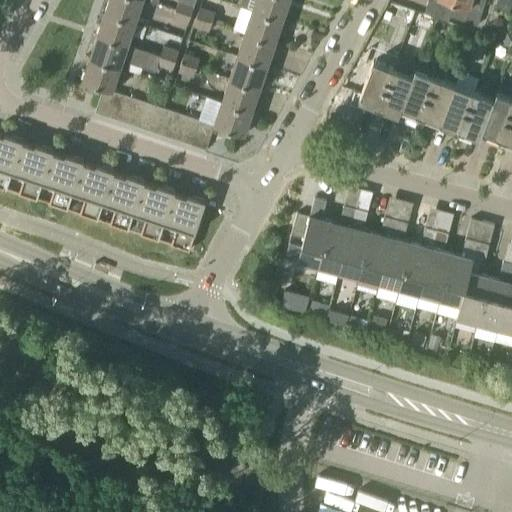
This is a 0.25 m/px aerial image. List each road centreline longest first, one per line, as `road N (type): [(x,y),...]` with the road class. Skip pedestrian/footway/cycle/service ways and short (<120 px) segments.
road 1 (residential): [(264,190),(0,100)]
road 2 (residential): [(511,212),(290,147)]
road 3 (tertiary): [(186,327),(0,251)]
road 4 (tertiary): [(511,435),(320,376)]
road 5 (residential): [(290,147),(371,0)]
road 6 (residential): [(186,327),(264,190)]
road 7 (tertiary): [(320,376),(186,327)]
road 8 (unclassified): [(294,511),(297,438),(320,376)]
